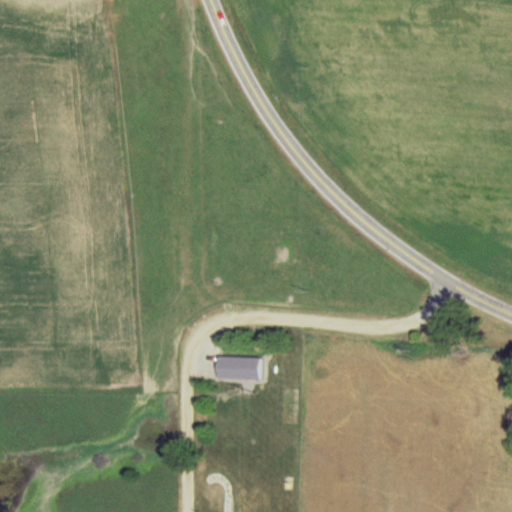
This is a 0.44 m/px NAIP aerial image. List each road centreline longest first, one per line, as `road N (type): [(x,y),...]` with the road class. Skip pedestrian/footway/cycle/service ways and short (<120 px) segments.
road 1 (residential): [(187,511),(187,349),(204,323),(255,311),(408,321),(424,315),(449,275)]
road 2 (residential): [(511,307),(422,258),(326,177),(247,75),(213,0)]
